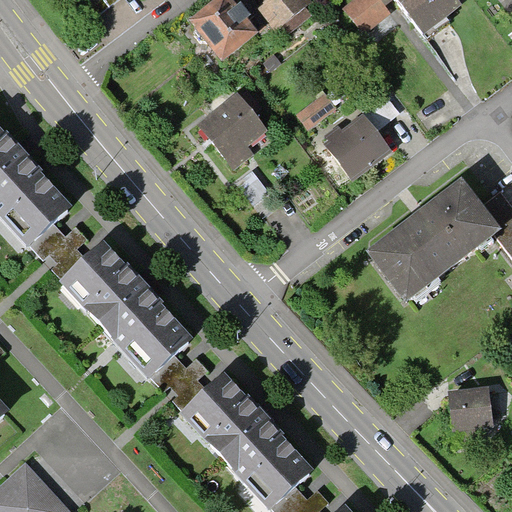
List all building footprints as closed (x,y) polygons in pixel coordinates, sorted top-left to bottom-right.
[(264,42),(230,0),(228,0),(194,27),(228,70),(264,42)] [(319,15),(305,0),(254,0),(289,40),(319,15)] [(464,15),(452,0),(361,0),(347,12),(368,38),(400,13),(426,45),(464,15)] [(327,90),(300,116),(314,131),(342,106),(327,90)] [(270,137),(240,98),(198,130),(235,177),(257,160),(251,152),(270,137)] [(396,156),(364,117),(325,149),(357,189),(396,156)] [(71,214),(0,135),(0,223),(27,253),(31,249),(53,230),(71,214)] [(261,177),(246,183),(253,201),(269,195),(261,177)] [(475,213),(458,191),(365,260),(405,313),(499,244),(475,213)] [(499,244),(511,261),(511,212),(499,195),(475,213),(499,244)] [(53,230),(31,249),(61,282),(84,262),(74,251),(85,242),(74,230),(62,241),(53,230)] [(192,349),(100,247),(84,262),(61,282),(58,285),(149,387),(158,378),(180,359),(192,349)] [(180,359),(158,378),(191,414),(211,396),(202,385),(212,376),(200,363),(191,371),(180,359)] [(314,482),(225,383),(211,396),(191,414),(187,418),(271,511),(280,511),(300,494),(314,482)] [(495,393),(451,397),(456,443),(479,440),(479,430),(498,429),(495,393)] [(0,418),(11,409),(0,397),(0,418)] [(71,511),(28,464),(0,489),(0,511),(71,511)] [(280,511),(324,511),(331,506),(321,495),(310,505),(300,494),(280,511)]
